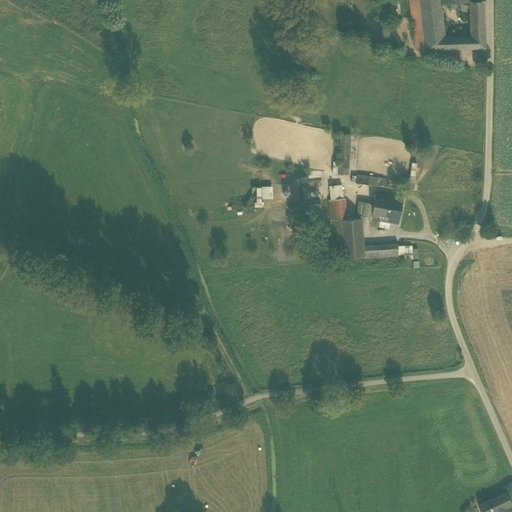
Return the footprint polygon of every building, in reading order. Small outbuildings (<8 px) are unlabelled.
[(409,0),(411,10),(420,9),(419,0),(409,0)] [(485,48),(484,23),(471,23),(472,38),(445,39),(441,6),(439,6),(438,0),(419,0),(420,9),(425,50),(485,48)] [(471,4),(471,16),(484,16),(483,1),(470,1),(471,4)] [(415,51),(425,50),(420,9),(411,10),(415,51)] [(389,29),(379,30),(380,40),(390,39),(389,29)] [(337,174),(348,175),(350,135),(340,134),(337,174)] [(355,183),(367,184),(369,177),(356,175),(355,183)] [(377,178),(369,177),(367,184),(375,186),(377,178)] [(272,186),(262,186),(262,199),(272,198),(272,186)] [(330,199),(344,198),(343,188),(329,190),(330,199)] [(389,222),(398,224),(403,199),(376,194),(374,204),(371,218),(371,219),(379,220),(389,222)] [(328,199),(330,220),(346,219),(344,198),(330,199),(328,199)] [(356,215),(364,217),(366,203),(358,201),(356,215)] [(374,204),(366,203),(364,217),(371,218),(374,204)] [(360,218),(346,219),(330,220),(334,260),(364,257),(363,246),(360,218)] [(391,244),(363,246),(364,257),(391,255),(391,244)] [(398,246),(398,255),(403,254),(412,254),(412,249),(411,246),(398,246)] [(509,511),(507,506),(511,504),(506,493),(478,506),(480,511),(509,511)]
